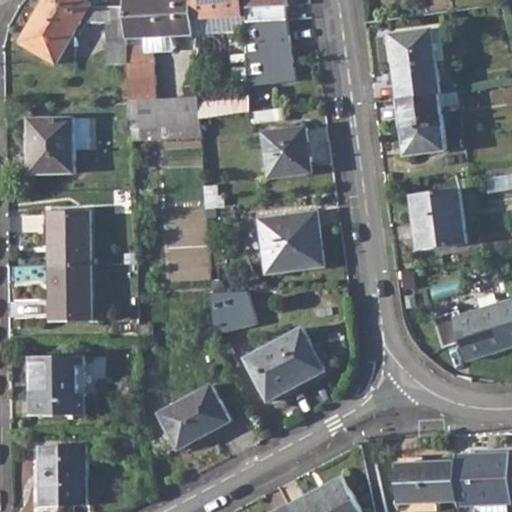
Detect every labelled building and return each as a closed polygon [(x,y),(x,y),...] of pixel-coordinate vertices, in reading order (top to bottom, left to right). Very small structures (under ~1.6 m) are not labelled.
[(127,39),(125,6),(91,7),(92,4),(85,0),(44,0),(20,43),(58,64),(83,21),(107,23),(109,66),(128,65),(127,48),(127,39)] [(191,0),(124,0),(125,6),(127,39),(145,38),(145,47),(127,48),(128,65),(132,129),(200,125),(200,119),(199,109),(198,98),(157,100),(155,53),(172,52),(176,48),(175,36),(194,35),(193,32),(193,28),(191,0)] [(191,0),(193,28),(193,32),(245,28),(244,22),(243,8),(242,0),(191,0)] [(242,0),(243,8),(289,6),(288,0),(242,0)] [(286,20),(244,22),(245,28),(248,87),(294,81),(286,20)] [(393,34),(400,101),(407,100),(443,95),(434,29),(393,34)] [(443,95),(407,100),(411,129),(406,130),(411,157),(450,152),(443,95)] [(217,107),(199,109),(200,119),(219,116),(217,107)] [(76,119),(30,120),(31,174),(77,173),(76,119)] [(307,128),(264,134),(271,178),(314,172),(307,128)] [(218,185),(204,187),(206,211),(220,209),(218,185)] [(463,191),(415,198),(421,241),(437,239),(438,248),(470,244),(463,191)] [(49,212),(51,267),(93,266),(92,211),(49,212)] [(322,267),(317,228),(321,227),(319,212),(258,220),(267,275),(322,267)] [(321,227),(317,228),(322,267),(327,266),(321,227)] [(93,266),(51,267),(52,322),(94,321),(93,266)] [(216,280),(210,281),(211,293),(226,292),(225,286),(216,280)] [(226,292),(211,293),(213,335),(236,329),(244,327),(258,323),(250,290),(226,292)] [(511,302),(464,317),(462,312),(438,320),(447,349),(464,343),(469,363),(511,348),(511,302)] [(244,327),(236,329),(251,357),(258,353),(244,327)] [(258,353),(251,357),(248,358),(271,401),(327,371),(304,328),(258,353)] [(35,395),(31,394),(31,416),(88,414),(86,356),(34,357),(35,395)] [(213,385),(160,413),(180,449),(232,420),(213,385)] [(88,444),(41,446),(42,506),(89,504),(88,444)] [(511,451),(457,453),(457,460),(459,501),(460,505),(482,504),(482,511),(510,511),(510,503),(511,502),(511,452),(511,453),(511,451)] [(459,501),(457,460),(399,462),(400,503),(459,501)] [(363,511),(344,475),(289,504),(291,509),(292,511),(363,511)]
